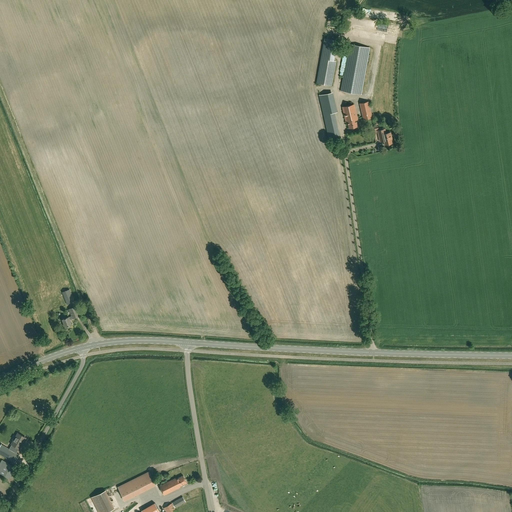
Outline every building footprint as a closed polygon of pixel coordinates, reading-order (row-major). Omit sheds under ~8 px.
[(321,59),(334,61),(337,40),(324,38),(321,59)] [(370,48),(349,44),(341,87),(341,91),(361,94),(362,91),(370,48)] [(317,83),(331,86),(336,61),(334,61),(321,59),(317,83)] [(337,112),(333,92),(319,95),(323,115),(334,113),(337,112)] [(373,118),(369,101),(360,103),(363,120),(373,118)] [(357,120),(354,105),(343,107),(346,122),(348,122),(349,128),(358,126),(356,120),(357,120)] [(334,113),(323,115),(329,142),(340,140),(334,113)] [(379,137),(380,141),(384,141),(385,145),(393,143),(390,133),(386,134),(385,129),(382,130),(378,130),(379,137)] [(70,289),(62,292),(67,304),(74,301),(70,289)] [(72,325),(70,319),(72,318),(72,319),(80,316),(76,306),(69,309),(71,316),(69,317),(62,319),(65,327),(72,325)] [(25,438),(18,433),(12,444),(19,449),(25,438)] [(0,454),(14,463),(19,455),(2,444),(0,446),(0,454)] [(156,485),(155,483),(149,471),(147,472),(135,478),(142,492),(156,485)] [(176,478),(160,486),(164,495),(180,487),(180,486),(187,483),(183,475),(176,479),(176,478)] [(93,496),(99,511),(109,511),(116,509),(108,490),(93,496)] [(183,496),(172,503),(175,508),(186,502),(183,496)] [(176,511),(172,503),(164,508),(166,511),(176,511)]
